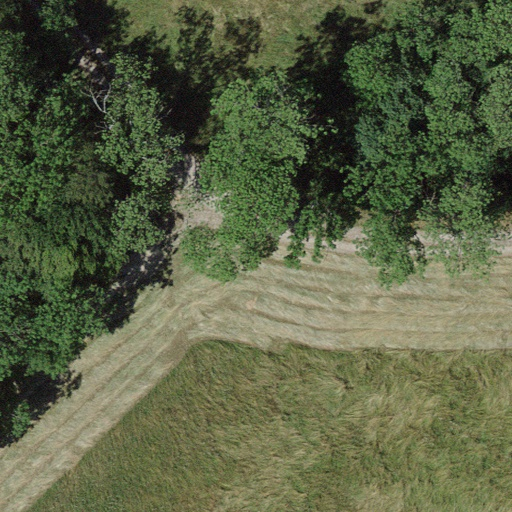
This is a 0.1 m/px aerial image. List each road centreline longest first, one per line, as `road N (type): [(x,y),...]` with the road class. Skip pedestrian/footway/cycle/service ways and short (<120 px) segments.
road 1 (track): [(39,0),(228,215)]
road 2 (track): [(228,215),(301,233),(435,246),(511,239)]
road 3 (track): [(228,215),(0,369)]
